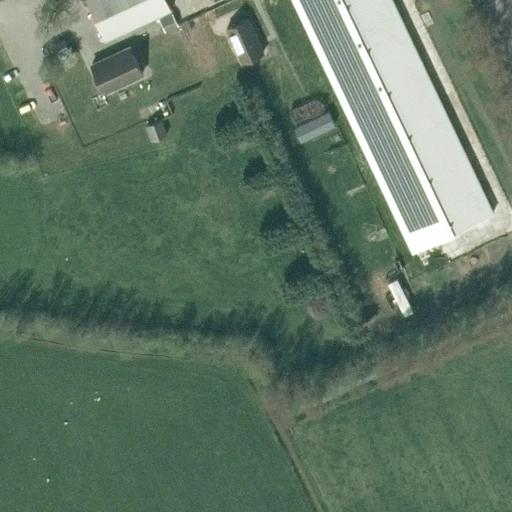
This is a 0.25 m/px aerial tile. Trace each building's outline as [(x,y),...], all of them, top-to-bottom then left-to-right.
[(168,0),(87,0),(106,39),(172,8),(168,0)] [(344,0),(295,0),(331,77),(353,121),(393,102),(372,58),(344,0)] [(248,18),(227,27),(242,62),(264,52),(248,18)] [(130,46),(92,63),(105,91),(143,73),(130,46)] [(161,118),(145,124),(152,140),(168,134),(161,118)]
